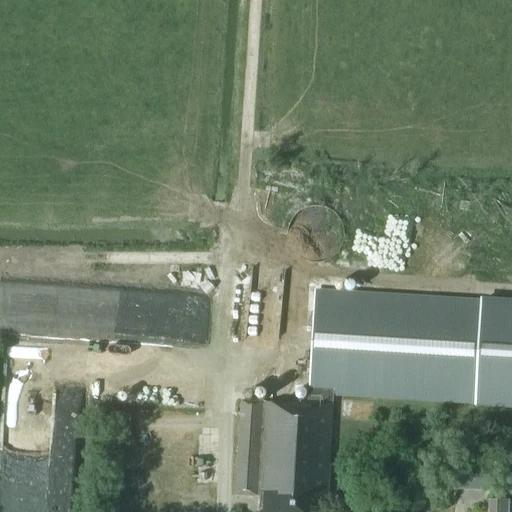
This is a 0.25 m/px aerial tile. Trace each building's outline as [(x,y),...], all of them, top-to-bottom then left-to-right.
[(287,231),(287,236),(288,242),(289,247),(293,252),(296,256),(302,260),(308,262),(315,264),(320,263),(326,262),(332,258),(337,254),(340,249),(343,243),(344,238),(344,232),(343,227),(341,221),(338,217),(335,214),(332,211),(326,208),(321,207),(317,206),(313,206),(309,207),(305,208),(300,211),(295,215),(292,219),(290,223),(288,226),(287,231)] [(511,406),(511,303),(481,301),(481,303),(315,293),(309,402),(287,401),(287,404),(242,401),(236,493),(258,495),(257,508),(260,508),(260,511),(319,511),(321,501),(326,501),(333,394),(475,402),(475,404),(511,406)] [(118,434),(134,432),(131,416),(116,418),(118,434)] [(489,489),(490,465),(458,465),(457,489),(489,489)] [(453,493),(441,492),(441,504),(453,504),(453,493)]
